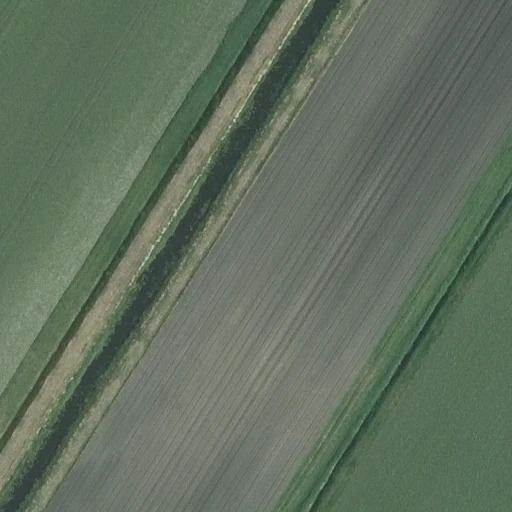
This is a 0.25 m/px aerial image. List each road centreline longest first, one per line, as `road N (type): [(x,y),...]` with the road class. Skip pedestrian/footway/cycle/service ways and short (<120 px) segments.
road 1 (track): [(45,511),(368,0)]
road 2 (track): [(298,0),(0,477)]
